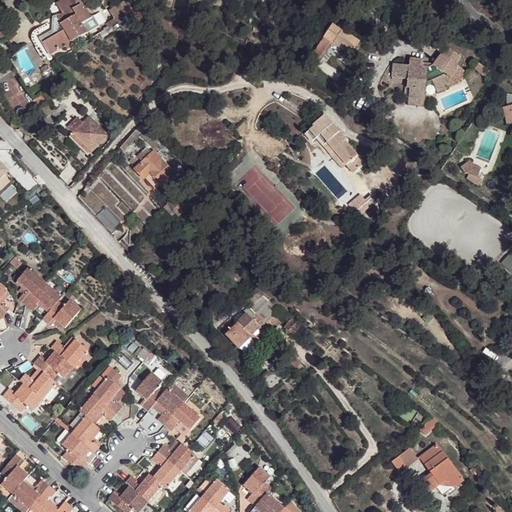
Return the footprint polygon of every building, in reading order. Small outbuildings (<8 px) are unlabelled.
[(63,14),(61,15),(57,18),(65,30),(44,43),(41,40),(34,44),(43,59),(99,26),(93,16),(91,17),(81,0),(62,0),(56,3),(63,14)] [(106,24),(108,28),(118,21),(134,11),(127,0),(126,0),(109,11),(114,19),(106,24)] [(1,3),(0,3),(0,21),(0,22),(10,16),(1,3)] [(43,37),(38,29),(34,31),(32,35),(32,38),(32,40),(34,44),(41,40),(44,43),(65,30),(57,18),(61,15),(53,18),(53,31),(43,37)] [(0,39),(1,41),(9,36),(0,22),(0,21),(0,39)] [(332,24),(324,36),(333,43),(350,55),(359,43),(332,24)] [(322,60),(333,43),(324,36),(312,53),(322,60)] [(409,66),(393,64),(392,78),(407,79),(407,88),(410,88),(408,98),(424,100),(425,87),(433,83),(438,93),(449,88),(448,87),(444,76),(446,75),(451,79),(459,67),(442,54),(434,65),(430,67),(423,66),(423,60),(410,59),(409,66)] [(479,64),(474,69),(485,78),(489,72),(479,64)] [(446,75),(444,76),(448,87),(457,83),(465,72),(459,67),(451,79),(446,75)] [(42,94),(34,100),(38,107),(47,100),(42,94)] [(424,100),(408,98),(408,106),(423,108),(424,100)] [(511,105),(502,108),(505,120),(511,117),(511,105)] [(313,127),(304,135),(311,142),(316,138),(330,154),(334,150),(346,164),(345,165),(353,174),(365,163),(345,141),(347,140),(325,115),(312,126),(313,127)] [(71,139),(82,150),(85,146),(91,152),(107,135),(89,118),(84,123),(78,117),(68,128),(75,135),(71,139)] [(85,146),(82,150),(87,155),(91,152),(85,146)] [(165,147),(159,153),(163,157),(165,155),(166,157),(170,152),(165,147)] [(142,162),(135,170),(144,179),(145,178),(155,189),(160,184),(161,185),(173,173),(154,152),(152,153),(147,148),(137,157),(142,162)] [(334,150),(330,154),(342,168),(345,165),(346,164),(334,150)] [(0,179),(9,171),(0,161),(0,179)] [(470,161),(467,163),(469,166),(468,167),(469,168),(479,172),(481,168),(472,164),(470,161)] [(469,166),(467,163),(461,167),(465,173),(469,175),(467,178),(479,185),(480,184),(476,182),(479,172),(469,168),(468,167),(469,166)] [(59,176),(67,185),(76,174),(68,165),(59,176)] [(197,193),(192,199),(200,207),(212,194),(198,181),(192,188),(197,193)] [(181,192),(168,205),(176,213),(179,210),(182,214),(193,204),(181,192)] [(355,213),(367,202),(360,195),(348,205),(355,213)] [(176,213),(168,205),(164,208),(172,217),(176,213)] [(106,207),(96,216),(112,234),(122,225),(106,207)] [(15,257),(10,263),(17,269),(22,263),(15,257)] [(28,268),(17,282),(28,291),(25,295),(23,294),(19,300),(26,306),(46,283),(28,268)] [(17,282),(16,283),(22,288),(19,291),(23,294),(25,295),(28,291),(17,282)] [(46,283),(26,306),(33,312),(38,306),(36,305),(37,303),(40,300),(51,310),(59,301),(62,297),(46,283)] [(0,284),(0,314),(3,317),(9,310),(3,305),(2,306),(0,305),(0,304),(0,300),(8,291),(0,284)] [(245,298),(251,305),(262,295),(256,288),(245,298)] [(8,291),(0,300),(0,304),(0,305),(10,293),(8,291)] [(251,305),(249,307),(265,324),(278,312),(262,295),(251,305)] [(51,310),(40,300),(37,303),(49,312),(51,310)] [(49,312),(42,320),(51,327),(53,324),(56,321),(64,328),(65,329),(81,310),(70,300),(65,306),(59,301),(51,310),(49,312)] [(261,328),(239,349),(246,356),(285,320),(278,312),(265,324),(249,307),(245,311),(248,314),(261,328)] [(227,333),(225,335),(239,349),(261,328),(248,314),(235,326),(227,333)] [(291,319),(284,327),(293,335),(300,327),(291,319)] [(226,322),(221,327),(227,333),(235,326),(229,320),(226,322)] [(56,321),(53,324),(58,328),(59,326),(64,329),(64,328),(56,321)] [(73,337),(63,349),(66,351),(75,340),(73,337)] [(51,348),(55,352),(74,368),(85,355),(88,351),(75,340),(66,351),(63,349),(61,348),(63,346),(57,341),(51,348)] [(41,356),(34,364),(39,369),(44,373),(53,380),(58,374),(64,379),(74,368),(55,352),(47,361),(41,356)] [(151,353),(144,361),(149,364),(155,356),(151,353)] [(286,360),(296,369),(302,363),(291,354),(286,360)] [(85,355),(74,368),(77,370),(88,357),(85,355)] [(302,363),(296,369),(302,374),(307,368),(302,363)] [(33,376),(37,380),(44,373),(39,369),(33,376)] [(93,395),(116,415),(123,407),(118,403),(117,402),(115,404),(112,400),(121,389),(118,387),(121,383),(118,380),(122,376),(113,369),(106,377),(108,378),(105,381),(97,390),(93,395)] [(140,405),(148,412),(152,407),(156,402),(164,393),(158,388),(163,382),(152,372),(135,391),(145,399),(140,405)] [(31,378),(25,374),(19,381),(21,383),(23,385),(42,401),(57,384),(53,380),(44,373),(37,380),(33,376),(31,378)] [(100,376),(92,386),(97,390),(105,381),(100,376)] [(16,393),(23,385),(21,383),(14,392),(16,393)] [(169,390),(183,402),(189,396),(174,383),(169,390)] [(42,401),(23,385),(16,393),(14,392),(10,388),(2,397),(21,413),(27,406),(33,412),(42,401)] [(112,400),(115,404),(117,402),(118,403),(126,393),(121,389),(112,400)] [(158,420),(164,426),(184,403),(183,402),(169,390),(167,389),(164,393),(156,402),(165,410),(161,415),(162,415),(158,420)] [(92,394),(78,410),(81,413),(86,417),(92,423),(102,411),(104,413),(106,415),(105,416),(111,421),(116,415),(93,395),(92,394)] [(156,402),(152,407),(161,415),(165,410),(156,402)] [(184,403),(164,426),(172,432),(175,428),(176,426),(175,425),(178,421),(190,431),(201,417),(184,403)] [(92,423),(94,425),(104,413),(102,411),(92,423)] [(52,417),(56,421),(57,419),(60,416),(56,412),(52,417)] [(70,426),(75,430),(86,417),(81,413),(70,426)] [(220,413),(213,422),(217,425),(224,417),(220,413)] [(75,430),(71,434),(90,451),(93,453),(94,454),(101,447),(95,441),(93,443),(91,441),(89,440),(99,428),(94,425),(92,423),(86,417),(75,430)] [(433,417),(420,429),(426,435),(439,422),(433,417)] [(66,430),(68,431),(70,429),(57,419),(56,421),(66,430)] [(175,428),(185,437),(190,431),(178,421),(175,425),(176,426),(175,428)] [(99,428),(89,440),(91,441),(101,430),(99,428)] [(58,442),(62,446),(71,434),(68,431),(66,430),(57,439),(58,442)] [(90,451),(71,434),(62,446),(68,450),(63,457),(82,473),(89,465),(86,462),(83,460),(90,451)] [(172,443),(167,448),(170,450),(168,452),(172,455),(181,445),(175,440),(172,444),(172,443)] [(164,445),(158,453),(181,472),(182,470),(195,456),(182,444),(181,445),(172,455),(168,452),(170,450),(167,448),(164,445)] [(437,445),(419,458),(420,459),(431,474),(423,480),(431,491),(439,485),(445,481),(450,482),(454,487),(454,488),(464,481),(437,445)] [(420,459),(419,458),(417,459),(410,449),(392,462),(400,473),(420,459)] [(83,460),(86,462),(93,453),(90,451),(83,460)] [(181,472),(158,453),(152,460),(158,464),(159,463),(162,465),(163,466),(153,478),(163,486),(166,489),(181,472)] [(16,455),(0,473),(7,479),(2,485),(13,495),(24,482),(29,476),(19,467),(24,462),(16,455)] [(202,462),(195,456),(182,470),(190,477),(202,462)] [(152,477),(153,478),(163,466),(162,465),(152,477)] [(247,500),(256,507),(267,494),(272,488),(266,483),(271,477),(259,467),(243,486),(252,494),(247,500)] [(131,476),(125,484),(126,485),(129,487),(148,503),(159,490),(163,486),(153,478),(152,477),(149,475),(140,486),(136,483),(137,481),(131,476)] [(24,482),(13,495),(14,496),(30,509),(50,486),(42,480),(37,486),(39,487),(35,491),(24,482)] [(25,480),(24,482),(35,491),(39,487),(37,486),(35,489),(25,480)] [(216,480),(202,498),(218,511),(229,511),(231,510),(225,505),(224,507),(220,503),(224,499),(229,492),(230,492),(216,480)] [(126,485),(119,494),(121,496),(129,487),(126,485)] [(56,492),(50,486),(30,509),(31,510),(33,511),(57,511),(58,511),(46,501),(47,499),(50,497),(51,498),(56,492)] [(140,511),(148,503),(129,487),(121,496),(119,494),(115,491),(109,499),(124,511),(130,511),(133,509),(136,511),(140,511)] [(159,490),(148,503),(149,504),(160,491),(159,490)] [(229,492),(224,499),(230,504),(235,497),(229,492)] [(279,511),(283,508),(271,497),(267,494),(256,507),(261,511),(279,511)] [(184,510),(186,511),(189,511),(201,499),(196,495),(184,510)] [(26,511),(30,509),(14,496),(10,502),(21,511),(26,511)] [(272,496),(271,497),(283,508),(284,507),(272,496)] [(218,511),(202,498),(201,499),(189,511),(218,511)] [(59,509),(47,499),(46,501),(58,511),(59,509)] [(57,511),(70,511),(74,509),(66,502),(59,509),(58,511),(57,511)] [(300,511),(291,502),(284,508),(287,511),(300,511)]
